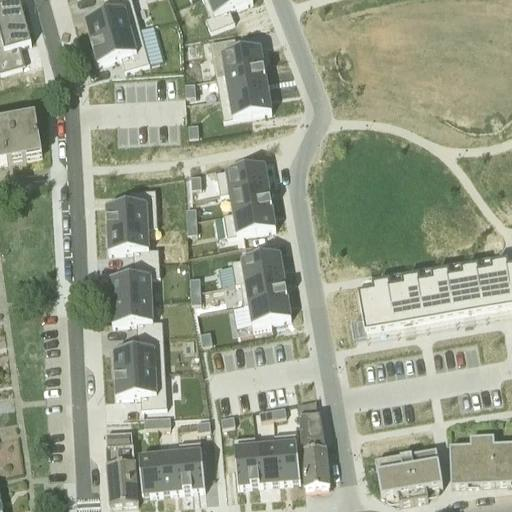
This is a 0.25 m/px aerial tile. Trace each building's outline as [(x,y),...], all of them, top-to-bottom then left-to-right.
[(0,0),(0,34),(25,28),(19,6),(5,10),(2,0),(0,0)] [(108,18),(84,25),(91,48),(131,37),(126,15),(134,13),(129,0),(128,0),(105,6),(108,18)] [(249,0),(206,0),(204,1),(213,22),(205,25),(210,38),(234,29),(230,17),(252,8),(249,0)] [(0,78),(22,73),(17,53),(31,50),(25,28),(0,34),(0,78)] [(131,37),(91,48),(97,71),(121,65),(124,77),(149,70),(145,56),(137,58),(131,37)] [(235,44),(209,49),(212,63),(220,62),(224,82),(264,75),(260,53),(237,57),(235,44)] [(264,75),(224,82),(227,104),(268,97),(264,75)] [(197,96),(187,96),(188,109),(198,109),(197,96)] [(268,97),(227,104),(231,126),(271,119),(268,97)] [(198,109),(188,109),(188,122),(198,122),(198,109)] [(0,169),(2,169),(41,162),(34,124),(0,129),(0,169)] [(264,170),(225,177),(229,199),(268,192),(264,170)] [(201,182),(191,182),(191,195),(201,195),(201,182)] [(268,192),(229,199),(232,220),(272,214),(268,192)] [(130,211),(105,212),(107,236),(149,234),(148,212),(156,211),(155,197),(129,198),(130,211)] [(195,214),(185,214),(186,227),(196,227),(195,214)] [(272,214),(232,220),(236,243),(275,236),(272,214)] [(196,227),(186,227),(186,231),(186,232),(187,240),(197,240),(196,227)] [(149,234),(107,236),(108,260),(132,259),(133,271),(159,270),(158,256),(150,256),(149,234)] [(279,259),(240,266),(244,289),(283,282),(279,259)] [(134,283),(109,285),(111,309),(153,306),(151,284),(160,284),(159,270),(133,271),(134,283)] [(511,286),(506,287),(504,278),(488,281),(489,285),(475,287),(475,283),(459,286),(459,290),(446,292),(445,288),(429,291),(430,295),(416,297),(415,293),(400,296),(400,300),(387,302),(386,298),(370,301),(371,305),(357,307),(363,343),(511,317),(511,286)] [(283,282),(244,289),(248,310),(287,303),(283,282)] [(200,284),(190,284),(191,297),(201,297),(200,284)] [(201,297),(191,297),(191,310),(201,309),(201,297)] [(287,303),(248,310),(252,332),(291,325),(287,303)] [(153,306),(111,309),(112,332),(136,331),(137,343),(163,342),(162,328),(154,328),(153,306)] [(209,337),(200,339),(202,352),(212,350),(209,337)] [(138,356),(113,357),(114,381),(156,379),(155,357),(164,356),(163,342),(137,343),(138,356)] [(156,379),(114,381),(116,405),(140,404),(141,416),(167,415),(166,401),(158,401),(156,379)] [(316,408),(298,412),(299,424),(301,455),(301,457),(326,456),(320,422),(319,422),(317,422),(316,408)] [(284,413),(271,415),(273,425),(286,423),(284,413)] [(271,415),(258,417),(260,427),(273,425),(271,415)] [(233,422),(220,424),(222,434),(235,432),(233,422)] [(157,423),(144,424),(144,434),(157,433),(157,423)] [(170,423),(157,423),(157,433),(170,433),(170,423)] [(209,427),(196,428),(197,438),(210,437),(209,427)] [(132,439),(106,440),(108,471),(135,469),(133,451),(132,451),(132,439)] [(496,491),(494,451),(494,443),(470,444),(470,452),(449,453),(451,493),(496,491)] [(297,449),(275,451),(279,490),(300,488),(297,449)] [(496,491),(511,489),(511,449),(494,451),(496,491)] [(275,451),(255,452),(258,492),(279,490),(275,451)] [(255,452),(233,454),(237,494),(258,492),(255,452)] [(326,456),(301,457),(301,458),(304,489),(305,489),(306,496),(326,494),(330,494),(328,475),(327,456),(326,456)] [(201,457),(180,459),(183,499),(205,497),(201,457)] [(375,467),(381,504),(398,501),(399,511),(428,506),(426,496),(443,493),(436,457),(375,467)] [(180,459),(159,461),(163,501),(183,499),(180,459)] [(159,461),(138,463),(142,502),(163,501),(159,461)] [(108,471),(111,511),(124,511),(139,511),(138,504),(136,470),(136,469),(135,469),(108,471)]
